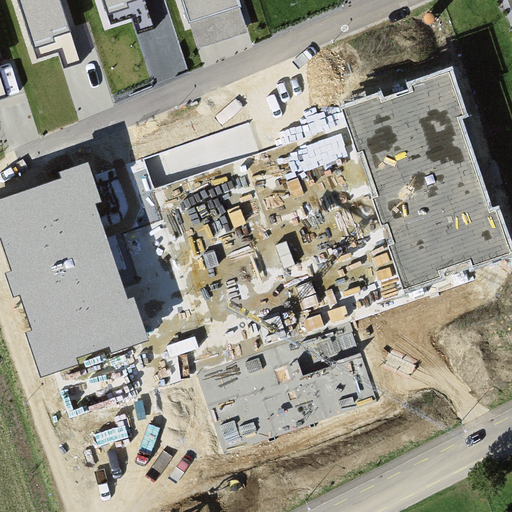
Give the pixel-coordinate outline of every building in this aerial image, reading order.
[(61,0),(19,0),(37,53),(58,46),(55,35),(72,30),(61,0)] [(103,0),(110,18),(131,11),(128,1),(130,0),(103,0)] [(238,0),(178,0),(195,48),(249,29),(238,0)] [(464,114),(448,70),(409,83),(411,90),(380,101),(377,94),(341,106),(357,153),(363,151),(379,197),(373,199),(382,225),(387,224),(394,244),(389,246),(404,290),(441,277),(439,270),(470,259),(472,265),(510,252),(495,210),(489,212),(456,117),(464,114)] [(101,200),(88,162),(59,172),(61,179),(0,199),(0,240),(10,271),(5,273),(13,297),(20,295),(32,330),(25,332),(41,377),(78,364),(76,358),(109,346),(111,352),(148,339),(134,297),(128,299),(95,202),(101,200)]
